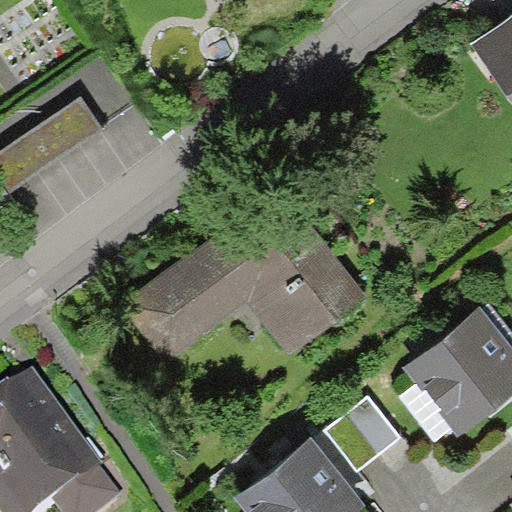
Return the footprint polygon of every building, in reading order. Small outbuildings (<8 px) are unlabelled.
[(511,30),(476,57),(511,106),(511,30)] [(82,99),(0,151),(0,164),(16,190),(104,133),(82,99)] [(276,204),(132,312),(168,361),(248,301),(287,354),(352,306),(276,204)] [(511,399),(511,367),(475,321),(402,378),(455,445),(511,399)] [(102,511),(115,503),(31,386),(0,407),(0,501),(7,511),(53,511),(58,509),(60,511),(102,511)] [(359,511),(309,447),(236,504),(242,511),(359,511)]
